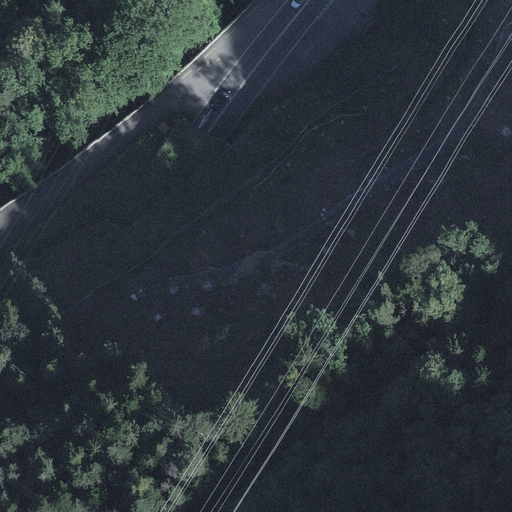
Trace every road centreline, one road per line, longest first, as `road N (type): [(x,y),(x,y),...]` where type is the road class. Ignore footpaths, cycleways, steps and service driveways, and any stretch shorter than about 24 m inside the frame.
road 1 (primary): [(309,0),(204,135),(145,230),(91,340),(31,511)]
road 2 (primary): [(310,511),(285,421),(273,323),(276,215),(286,144),(326,0)]
road 3 (track): [(511,295),(288,455),(224,511)]
